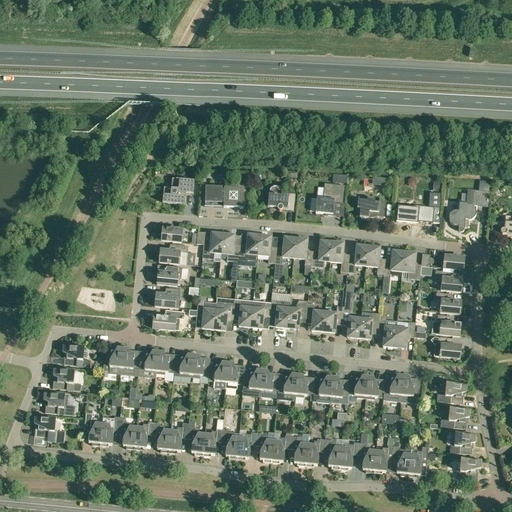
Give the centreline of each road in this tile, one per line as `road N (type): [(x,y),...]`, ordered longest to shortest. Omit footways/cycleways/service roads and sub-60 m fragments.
road 1 (residential): [(500,498),(294,485),(25,452),(13,438),(41,364)]
road 2 (motorway): [(0,85),(511,107)]
road 3 (motorway): [(511,81),(0,59)]
road 4 (residential): [(134,337),(144,227),(153,217),(482,250)]
road 5 (residential): [(479,372),(134,337)]
road 6 (residential): [(500,498),(479,372)]
road 7 (residential): [(479,372),(482,250)]
